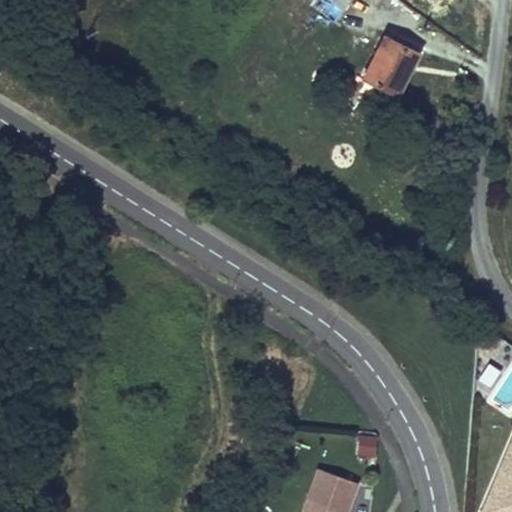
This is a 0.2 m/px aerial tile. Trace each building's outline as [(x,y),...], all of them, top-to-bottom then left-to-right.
[(409,71),(404,68),(413,50),(385,36),(364,78),(396,94),(409,71)] [(413,50),(404,68),(409,71),(418,53),(413,50)] [(376,434),(360,434),(360,454),(376,454),(376,434)] [(511,441),(487,499),(511,510),(511,441)] [(345,511),(346,511),(308,497),(302,511),(345,511)] [(511,511),(511,510),(487,499),(481,511),(511,511)]
